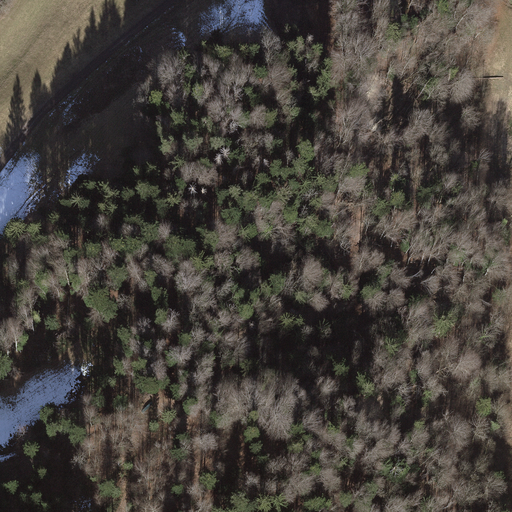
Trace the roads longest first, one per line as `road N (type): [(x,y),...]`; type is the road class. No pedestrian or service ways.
road 1 (track): [(117,511),(148,419),(155,405),(168,402),(180,408),(200,511)]
road 2 (track): [(170,0),(39,113),(0,166)]
road 3 (track): [(511,191),(491,173),(501,108),(491,0)]
